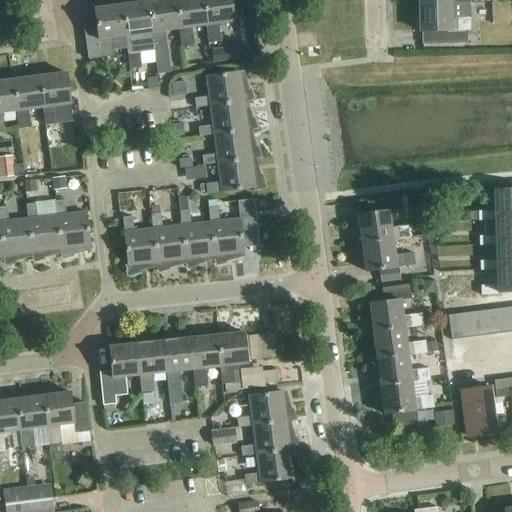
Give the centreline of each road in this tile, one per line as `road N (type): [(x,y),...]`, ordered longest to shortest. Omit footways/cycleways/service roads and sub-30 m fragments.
road 1 (residential): [(324,283),(109,301),(61,359),(0,367)]
road 2 (residential): [(324,283),(284,0)]
road 3 (residential): [(355,485),(341,455),(324,283)]
road 4 (residential): [(355,485),(511,465)]
